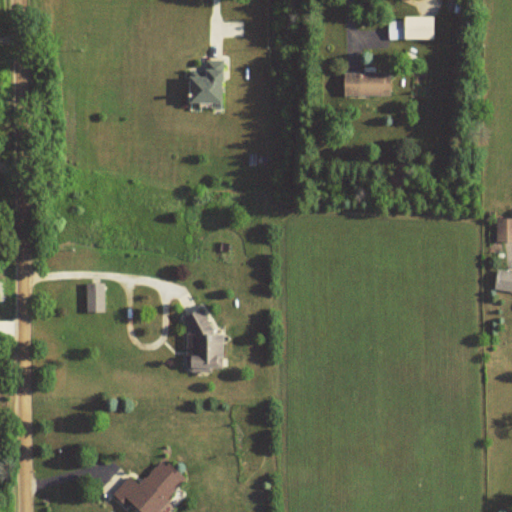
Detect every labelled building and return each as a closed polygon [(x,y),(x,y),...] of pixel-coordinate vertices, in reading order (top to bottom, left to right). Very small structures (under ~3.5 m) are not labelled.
[(432,39),(432,17),(384,17),(384,39),(432,39)] [(189,71),(189,104),(225,104),(225,61),(205,61),(205,71),(189,71)] [(389,96),(389,72),(343,72),(343,96),(389,96)] [(511,243),(511,219),(494,219),(494,243),(511,243)] [(511,292),(511,272),(494,270),(491,289),(511,292)] [(84,313),(103,313),(103,283),(84,283),(84,313)] [(186,370),(223,370),(223,334),(208,335),(208,314),(186,314),(186,370)] [(129,476),(111,496),(127,510),(133,503),(142,511),(162,511),(189,481),(164,459),(140,486),(129,476)]
